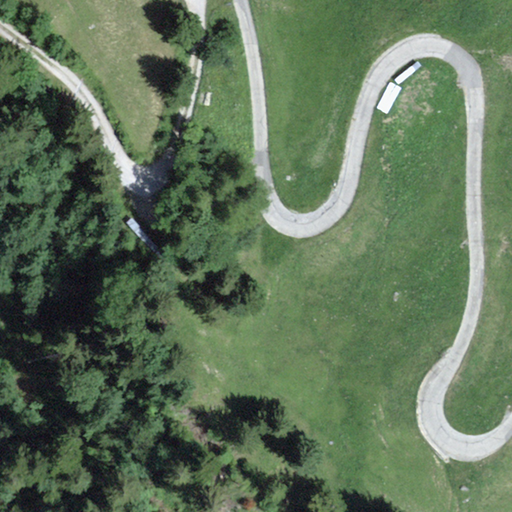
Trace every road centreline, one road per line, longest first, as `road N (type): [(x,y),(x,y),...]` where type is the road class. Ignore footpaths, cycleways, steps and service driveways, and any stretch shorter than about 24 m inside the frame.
road 1 (unclassified): [(240,0),(265,186),(288,223),(314,225),(342,200),(371,91),(396,56),(438,47),(464,64),(476,96),(476,282),(468,326),(433,413),(445,437),(469,446),(494,440),(511,424)]
road 2 (track): [(0,24),(77,85),(121,162),(145,175),(166,165),(178,139),(196,59),(197,0)]
